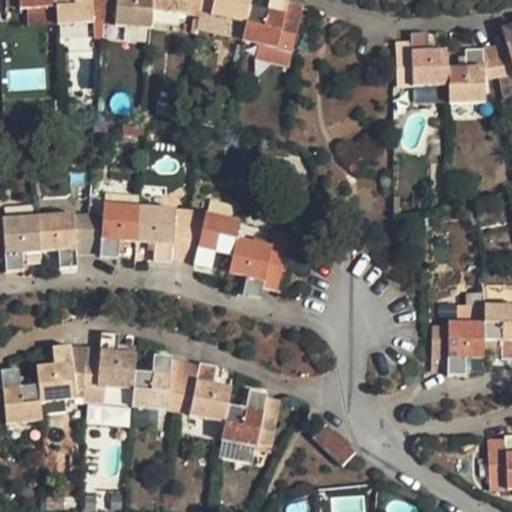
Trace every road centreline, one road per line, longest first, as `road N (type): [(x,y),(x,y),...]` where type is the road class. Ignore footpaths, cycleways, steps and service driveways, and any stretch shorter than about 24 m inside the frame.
road 1 (residential): [(320,396),(346,344),(303,317),(161,276),(0,288)]
road 2 (residential): [(320,396),(127,328),(79,323),(0,351)]
road 3 (residential): [(339,0),(379,19),(477,22),(511,11)]
road 4 (residential): [(485,511),(368,432)]
road 5 (residential): [(382,411),(511,377)]
road 6 (residential): [(511,413),(412,426),(382,411)]
